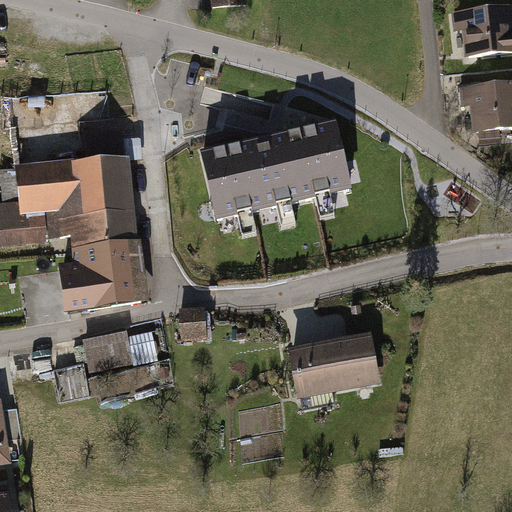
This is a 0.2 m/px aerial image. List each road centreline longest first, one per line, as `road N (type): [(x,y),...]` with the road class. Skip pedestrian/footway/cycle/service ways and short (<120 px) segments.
road 1 (unclassified): [(511,196),(336,80),(25,0)]
road 2 (residential): [(511,245),(284,296),(194,304),(0,342)]
road 3 (track): [(440,147),(425,0)]
